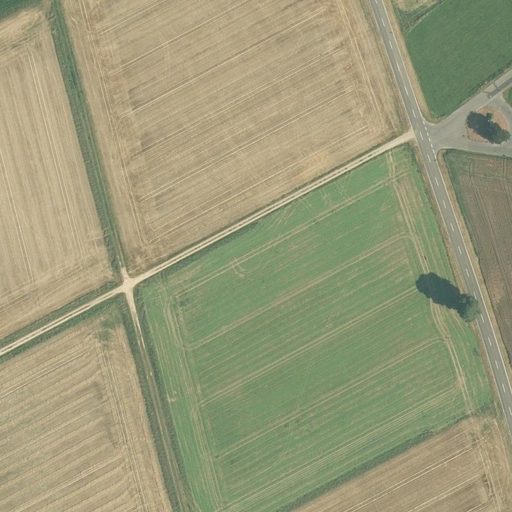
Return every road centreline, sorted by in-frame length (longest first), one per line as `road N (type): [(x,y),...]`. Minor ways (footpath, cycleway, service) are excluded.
road 1 (track): [(184,511),(54,0)]
road 2 (track): [(418,130),(0,354)]
road 3 (secondary): [(511,418),(421,139)]
road 4 (secondary): [(421,138),(375,0)]
